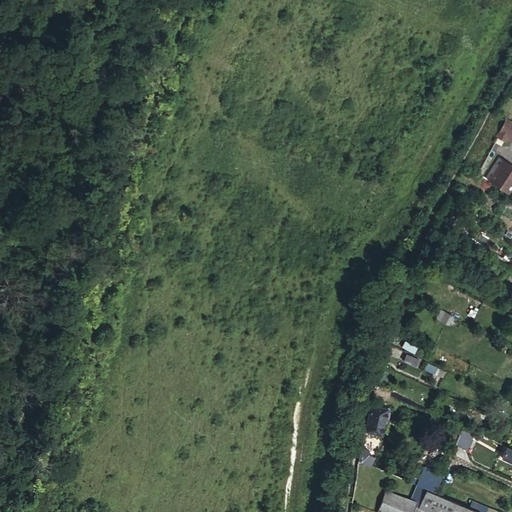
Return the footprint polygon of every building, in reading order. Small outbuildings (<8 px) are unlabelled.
[(511,120),(507,118),(496,136),(505,140),(507,136),(511,138),(511,120)] [(488,180),(507,192),(511,183),(511,165),(502,159),(488,180)] [(453,317),(441,311),(437,319),(449,325),(453,317)] [(402,347),(415,353),(417,347),(405,341),(402,347)] [(417,355),(405,350),(401,357),(414,363),(414,362),(417,355)] [(417,355),(414,362),(441,375),(444,368),(417,355)] [(370,405),(364,431),(381,434),(386,408),(370,405)] [(474,431),(463,426),(455,445),(466,450),(474,431)] [(511,449),(506,446),(501,457),(511,461),(511,449)] [(369,465),(372,466),(376,457),(370,455),(371,450),(361,448),(359,454),(371,456),(369,465)] [(359,454),(358,460),(369,465),(371,456),(359,454)] [(413,484),(427,490),(435,492),(443,473),(421,464),(420,468),(413,484)] [(406,480),(413,484),(420,468),(412,465),(406,480)] [(400,478),(393,475),(390,480),(398,483),(400,478)] [(480,511),(435,492),(427,490),(419,508),(428,511),(480,511)] [(386,492),(377,511),(413,511),(417,503),(386,492)]
